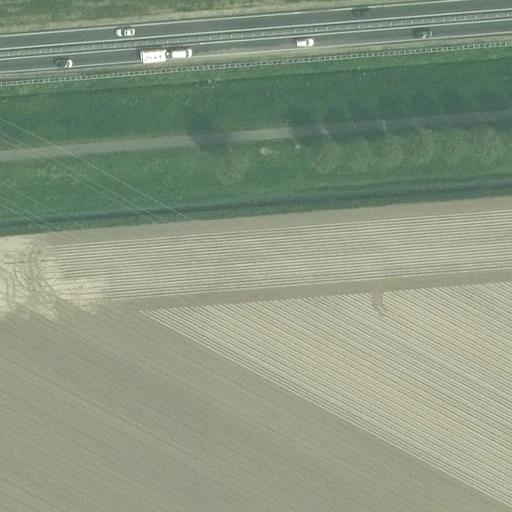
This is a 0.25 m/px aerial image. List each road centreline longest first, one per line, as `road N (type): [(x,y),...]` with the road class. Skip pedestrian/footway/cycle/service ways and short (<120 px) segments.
road 1 (trunk): [(511,5),(0,46)]
road 2 (trunk): [(0,67),(511,26)]
